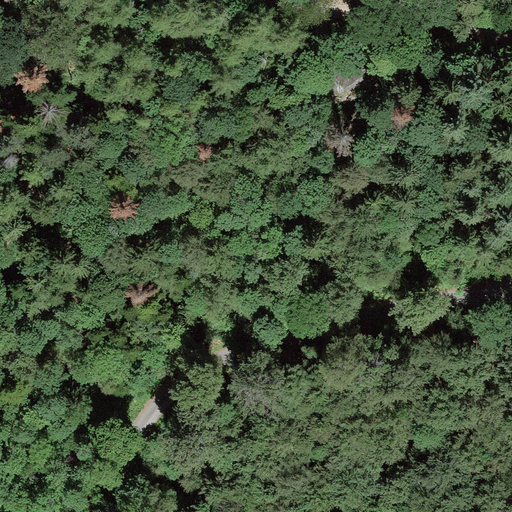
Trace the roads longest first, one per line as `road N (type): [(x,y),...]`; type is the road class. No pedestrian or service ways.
road 1 (track): [(0,245),(104,155),(261,82),(299,56),(331,16),(511,35)]
road 2 (unclassified): [(93,511),(147,422),(205,368),(258,343),(349,318),(511,292)]
